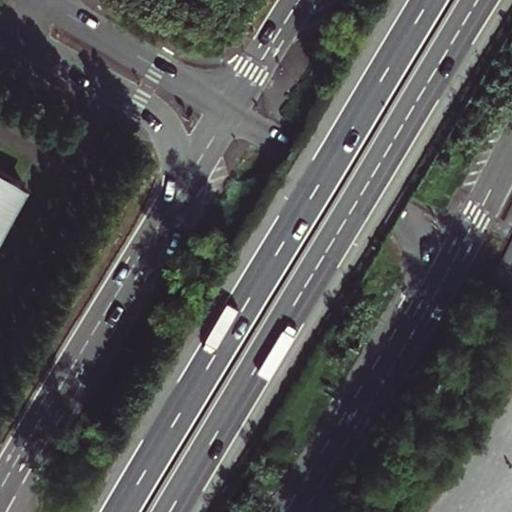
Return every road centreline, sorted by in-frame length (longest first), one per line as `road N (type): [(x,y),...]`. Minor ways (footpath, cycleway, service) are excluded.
road 1 (trunk): [(167,511),(478,0)]
road 2 (trunk): [(429,0),(122,511)]
road 3 (secondary): [(427,307),(425,254),(400,211),(231,111)]
road 4 (secondary): [(16,38),(153,116),(173,152),(164,219)]
road 5 (secondary): [(164,219),(25,445)]
road 6 (secondary): [(306,511),(427,307)]
road 7 (secondary): [(231,111),(40,0)]
road 8 (secondary): [(427,307),(511,151)]
road 9 (secondary): [(303,0),(231,111)]
road 10 (secondary): [(231,111),(164,219)]
